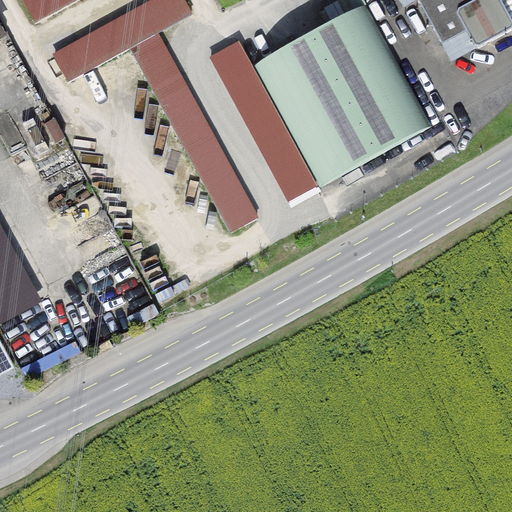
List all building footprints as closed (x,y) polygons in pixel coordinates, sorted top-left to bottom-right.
[(28,0),(42,24),(84,0),(28,0)] [(73,85),(130,53),(233,235),(260,220),(157,38),(190,19),(179,0),(172,0),(61,63),(73,85)] [(511,30),(493,0),(420,0),(457,62),(511,30)] [(254,73),(322,192),(429,131),(361,12),(254,73)] [(0,340),(0,375),(14,368),(0,340)]
